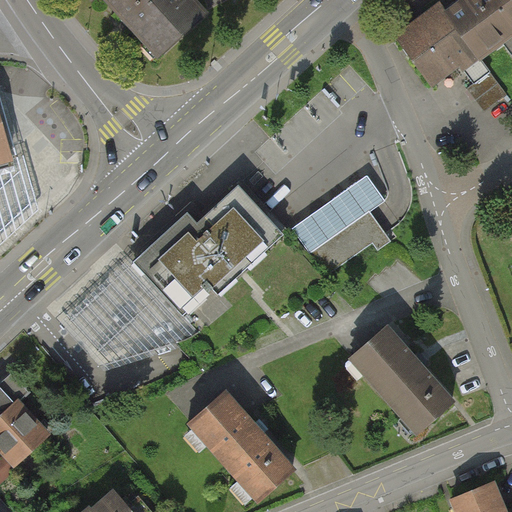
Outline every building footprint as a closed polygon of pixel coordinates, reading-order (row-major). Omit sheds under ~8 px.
[(205,0),(112,0),(169,59),(218,13),(205,0)] [(511,0),(469,0),(450,14),(481,57),(486,63),(508,47),(511,52),(511,0)] [(481,57),(450,14),(443,5),(402,36),(440,87),(481,57)] [(0,166),(0,248),(40,212),(3,85),(0,86),(0,112),(14,162),(0,166)] [(326,89),(323,92),(339,109),(342,106),(326,89)] [(0,112),(0,166),(14,162),(0,112)] [(368,174),(293,227),(311,253),(371,211),(387,200),(368,174)] [(207,340),(178,350),(185,358),(195,369),(273,314),(373,244),(379,251),(393,242),(388,235),(378,223),(371,211),(311,253),(305,257),(285,235),(239,185),(198,223),(188,212),(134,262),(190,323),(207,340)] [(190,323),(134,262),(61,327),(105,374),(178,350),(207,340),(190,323)] [(387,324),(348,358),(420,439),(459,405),(420,361),(387,324)] [(21,366),(0,384),(0,453),(15,470),(57,432),(29,400),(42,389),(21,366)] [(227,392),(188,426),(259,507),(299,473),(261,430),(227,392)] [(511,511),(500,482),(453,500),(457,511),(511,511)] [(90,511),(137,511),(116,489),(90,511)] [(8,511),(0,502),(0,511),(8,511)]
